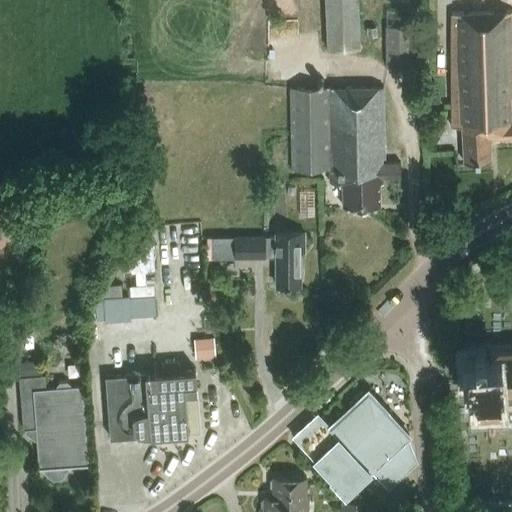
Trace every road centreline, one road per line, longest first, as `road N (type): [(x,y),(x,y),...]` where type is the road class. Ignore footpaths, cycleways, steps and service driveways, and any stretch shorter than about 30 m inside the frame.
road 1 (tertiary): [(160,511),(279,423),(402,309)]
road 2 (unclassified): [(428,511),(424,350),(402,309)]
road 3 (tertiary): [(402,309),(425,281),(511,220)]
